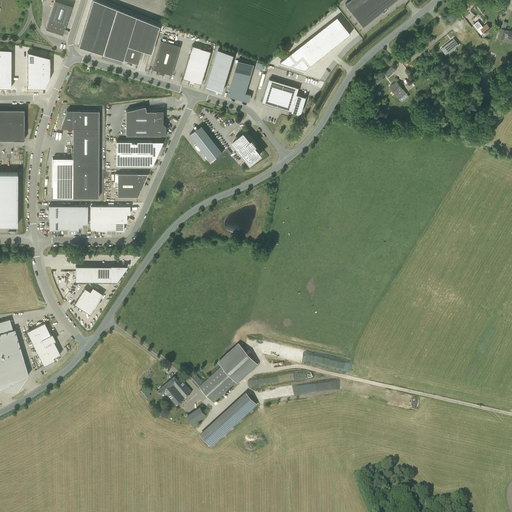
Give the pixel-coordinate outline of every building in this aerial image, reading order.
[(62,34),(71,5),(55,0),(46,28),(62,34)] [(159,25),(116,8),(97,0),(92,0),(78,45),(86,48),(99,52),(102,53),(123,59),(124,54),(127,55),(130,45),(142,49),(144,50),(149,51),(151,52),(159,25)] [(384,12),(388,8),(387,7),(395,0),(349,0),(345,3),(363,26),(383,10),(384,12)] [(449,23),(460,14),(456,9),(445,18),(449,23)] [(337,16),(334,20),(340,27),(344,24),(337,16)] [(334,20),(330,23),(336,30),(339,28),(340,27),(334,20)] [(491,28),(487,23),(483,26),(478,20),(473,24),(481,34),(483,32),(484,34),(491,28)] [(330,23),(326,26),(332,34),(334,32),(336,30),(330,23)] [(340,27),(339,28),(346,36),(350,33),(344,24),(340,27)] [(326,26),(322,29),(328,37),(330,35),(332,34),(326,26)] [(336,30),(334,32),(341,40),(346,36),(339,28),(336,30)] [(509,31),(507,30),(501,28),(498,38),(499,38),(499,39),(501,39),(503,39),(505,35),(507,36),(507,38),(511,39),(511,30),(509,30),(509,31)] [(322,29),(318,32),(324,40),(326,39),(328,37),(322,29)] [(314,35),(320,43),(321,42),(324,40),(318,32),(314,35)] [(332,34),(330,35),(337,43),(341,40),(334,32),(332,34)] [(465,38),(460,32),(456,35),(461,41),(465,38)] [(314,35),(310,38),(316,46),(320,43),(314,35)] [(330,35),(326,39),(332,47),(337,43),(330,35)] [(453,37),(444,45),(448,51),(450,50),(450,49),(452,48),(453,48),(458,44),(453,37)] [(310,38),(306,41),(312,49),(316,46),(310,38)] [(324,40),(321,42),(328,51),(332,47),(326,39),(324,40)] [(171,74),(180,46),(161,40),(152,68),(160,71),(160,72),(163,73),(164,72),(171,74)] [(306,41),(302,44),(308,52),(312,49),(306,41)] [(321,42),(316,46),(323,54),(328,51),(321,42)] [(302,44),(298,47),(304,55),(307,53),(308,52),(302,44)] [(194,82),(194,81),(202,83),(211,51),(192,45),(182,77),(190,80),(189,81),(194,82)] [(316,46),(312,49),(319,58),(323,54),(316,46)] [(211,88),(222,91),(234,51),(218,47),(210,74),(215,75),(211,88)] [(298,47),(294,51),(301,58),(304,55),(298,47)] [(11,49),(0,48),(0,55),(11,56),(11,49)] [(312,49),(307,53),(314,62),(319,58),(312,49)] [(38,53),(26,51),(26,61),(38,61),(38,53)] [(294,51),(290,54),(297,61),(301,58),(294,51)] [(304,55),(303,57),(310,65),(314,62),(307,53),(304,55)] [(290,54),(281,62),(292,65),(297,61),(290,54)] [(303,57),(292,65),(305,69),(310,65),(303,57)] [(246,93),(254,64),(238,59),(229,89),(231,90),(230,95),(249,101),(251,94),(246,93)] [(263,69),(265,64),(259,61),(256,67),(263,69)] [(387,76),(396,69),(393,65),(384,72),(387,76)] [(377,85),(384,79),(381,74),(373,81),(377,85)] [(48,76),(38,76),(38,80),(38,85),(43,85),(48,76)] [(301,115),(306,95),(297,93),(299,87),(269,78),(262,102),(291,111),(291,112),(301,115)] [(403,89),(397,81),(393,84),(392,84),(389,86),(396,95),(403,89)] [(432,114),(440,108),(437,103),(429,109),(432,114)] [(161,135),(166,135),(166,125),(163,122),(163,109),(156,109),(156,110),(145,110),(145,105),(126,110),(126,121),(116,121),(116,134),(161,135)] [(24,129),(24,109),(0,108),(0,139),(24,139),(24,129)] [(61,197),(72,197),(98,197),(99,110),(80,110),(67,110),(65,113),(66,113),(61,127),(70,127),(70,128),(73,128),(73,147),(71,147),(71,157),(52,157),(52,188),(52,197),(61,197)] [(201,125),(190,134),(211,161),(223,152),(201,125)] [(250,141),(243,133),(233,141),(250,162),(260,154),(253,145),(255,144),(251,140),(250,141)] [(163,141),(116,140),(116,165),(148,165),(149,152),(157,152),(162,141),(163,141)] [(0,224),(17,225),(17,172),(0,171),(0,224)] [(143,183),(148,173),(115,173),(115,181),(117,181),(117,196),(137,196),(137,183),(143,183)] [(87,224),(87,205),(48,205),(48,209),(48,217),(49,217),(49,230),(59,230),(59,229),(69,229),(69,230),(78,230),(78,226),(82,227),(82,224),(87,224)] [(126,206),(90,205),(90,229),(96,229),(96,230),(106,230),(106,229),(116,229),(116,230),(123,230),(123,222),(126,222),(127,214),(130,214),(130,206),(126,205),(126,206)] [(75,280),(116,281),(127,266),(105,265),(105,263),(85,263),(85,265),(75,265),(75,280)] [(84,287),(74,304),(90,314),(103,294),(92,287),(90,291),(84,287)] [(0,321),(0,388),(8,385),(10,390),(21,385),(18,380),(28,375),(15,328),(13,329),(10,321),(9,318),(0,321)] [(44,365),(55,360),(53,357),(60,354),(44,322),(26,331),(44,365)] [(238,383),(259,364),(238,342),(218,361),(221,365),(199,386),(214,402),(236,382),(238,383)] [(198,386),(203,381),(192,369),(187,373),(198,386)] [(178,379),(175,376),(159,389),(162,394),(165,392),(176,405),(192,392),(180,377),(178,379)] [(146,398),(150,395),(144,387),(140,390),(146,398)] [(246,392),(200,434),(211,446),(257,404),(246,392)] [(200,406),(187,415),(193,424),(207,415),(200,406)]
